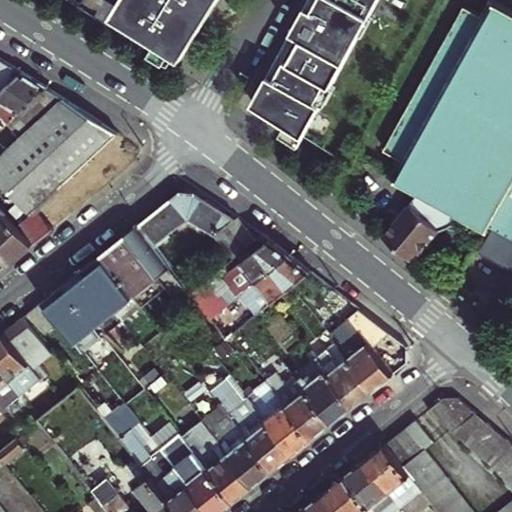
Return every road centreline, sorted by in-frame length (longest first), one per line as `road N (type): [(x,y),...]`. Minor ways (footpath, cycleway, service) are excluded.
road 1 (tertiary): [(463,345),(195,129)]
road 2 (residential): [(258,511),(463,345)]
road 3 (residential): [(195,129),(164,171),(0,302)]
road 4 (tertiary): [(195,129),(0,4)]
road 5 (residential): [(195,129),(272,0)]
